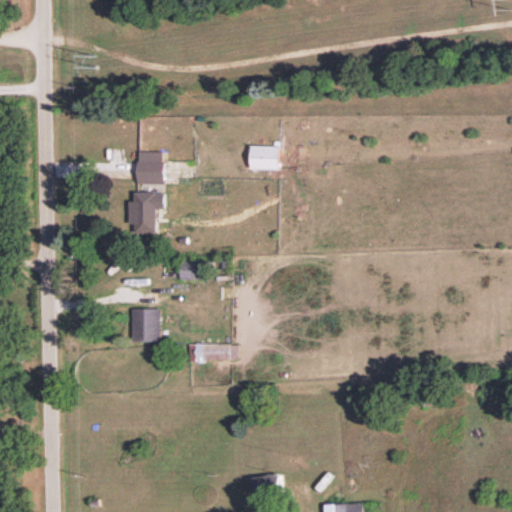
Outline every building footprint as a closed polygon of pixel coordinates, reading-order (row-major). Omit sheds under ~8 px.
[(280,167),(281,145),(252,144),(252,167),(280,167)] [(139,182),(165,182),(166,160),(139,160),(139,182)] [(158,232),(158,207),(166,207),(166,191),(137,190),(137,200),(131,199),(131,223),(136,223),(136,231),(158,232)] [(181,277),(200,278),(201,260),(182,259),(181,277)] [(162,307),(135,307),(135,340),(163,339),(162,307)] [(191,342),(191,359),(238,359),(238,343),(191,342)] [(286,496),(282,472),(255,476),(260,501),(286,496)] [(364,511),(364,502),(327,503),(327,511),(364,511)]
